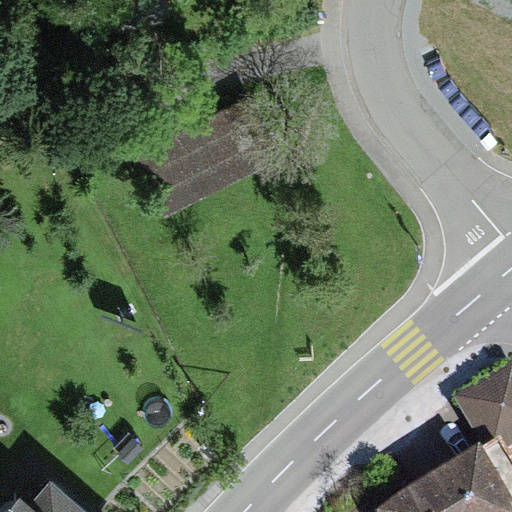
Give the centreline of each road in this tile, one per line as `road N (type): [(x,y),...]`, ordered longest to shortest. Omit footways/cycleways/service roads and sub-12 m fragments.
road 1 (tertiary): [(511,251),(306,437),(237,511)]
road 2 (residential): [(511,250),(379,76),(368,39),(369,0)]
